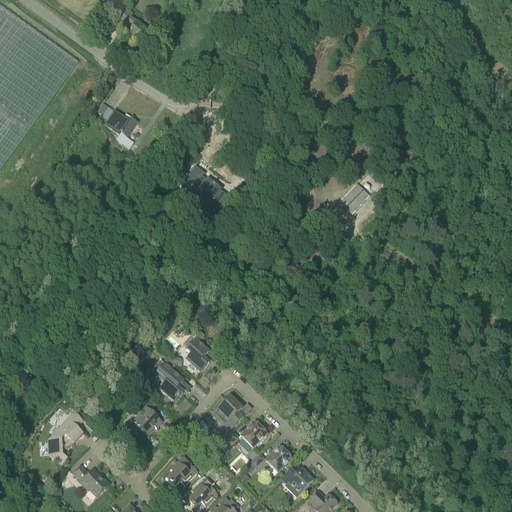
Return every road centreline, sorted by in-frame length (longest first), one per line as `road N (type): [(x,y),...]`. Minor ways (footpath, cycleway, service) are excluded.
road 1 (unclassified): [(20,0),(171,103),(196,101),(214,85),(282,0)]
road 2 (residential): [(371,511),(235,383),(224,383),(131,485)]
road 3 (unclassified): [(405,0),(418,104),(445,148),(511,209)]
road 4 (track): [(511,342),(361,239)]
